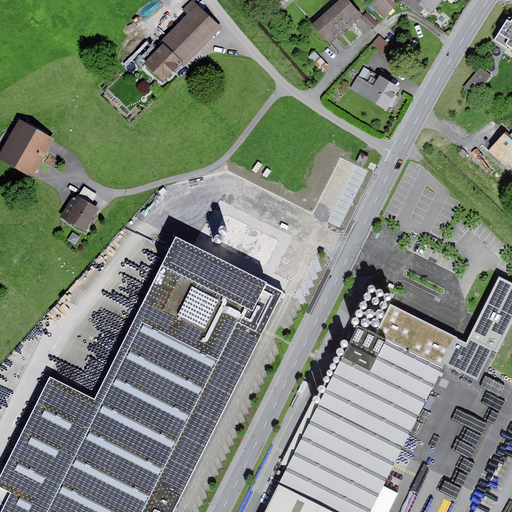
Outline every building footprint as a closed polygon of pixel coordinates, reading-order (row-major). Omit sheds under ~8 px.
[(188,18),(147,62),(167,81),(219,26),(191,0),(188,0),(179,9),(188,18)] [(346,0),(341,0),(329,11),(347,32),(361,20),(362,18),(346,0)] [(376,0),(376,1),(371,6),(383,19),(397,5),(391,0),(376,0)] [(401,0),(400,1),(419,16),(423,11),(430,17),(444,0),(401,0)] [(329,11),(311,27),(329,47),(347,32),(329,11)] [(362,18),(361,20),(373,30),(379,24),(367,13),(362,18)] [(511,50),(511,15),(509,14),(494,41),(511,50)] [(394,49),(379,36),(371,46),(386,58),(394,49)] [(315,52),(308,59),(322,74),(329,67),(315,52)] [(493,77),(480,68),(464,89),(476,98),(493,77)] [(357,77),(350,90),(386,113),(400,91),(371,73),(365,82),(357,77)] [(305,141),(270,117),(254,140),(289,164),(305,141)] [(492,121),(487,127),(493,133),(498,127),(492,121)] [(54,142),(18,122),(0,155),(0,162),(33,180),(54,142)] [(506,134),(489,153),(511,172),(511,134),(510,137),(506,134)] [(336,154),(320,146),(304,177),(338,195),(350,173),(331,163),(336,154)] [(468,155),(462,150),(458,154),(464,159),(462,161),(465,164),(464,166),(488,186),(491,183),(504,194),(508,189),(494,177),(493,179),(467,156),(468,155)] [(84,188),(78,199),(91,206),(97,196),(84,188)] [(75,203),(71,201),(60,219),(84,234),(99,211),(91,206),(78,199),(75,203)] [(73,233),(68,241),(75,246),(80,238),(73,233)] [(177,511),(287,291),(176,236),(95,398),(47,375),(0,470),(0,511),(177,511)] [(76,295),(94,275),(88,269),(69,290),(76,295)] [(511,323),(511,287),(499,281),(479,320),(476,327),(468,342),(497,354),(511,323)] [(288,470),(279,487),(328,511),(371,511),(383,487),(442,370),(456,377),(465,359),(369,311),(316,413),(288,470)] [(476,327),(479,320),(468,314),(465,321),(476,327)] [(347,350),(347,349),(346,348),(345,347),(344,347),(343,346),(342,347),(340,348),(340,349),(339,350),(339,351),(340,353),(341,354),(342,354),(343,355),(345,355),(346,354),(347,353),(347,352),(347,350)] [(343,358),(343,357),(342,356),(341,355),(340,354),(339,354),(338,354),(336,355),(336,356),(335,358),(335,359),(336,360),(336,361),(338,362),(339,362),(341,362),(342,362),(343,361),(343,359),(343,358)] [(324,396),(324,395),(323,394),(322,393),(321,392),(320,392),(318,393),(317,393),(316,394),(316,396),(316,397),(317,398),(318,399),(319,400),(320,400),(321,400),(323,399),(323,398),(324,397),(324,396)] [(319,406),(318,405),(318,404),(317,403),(315,403),(314,403),(313,403),(312,404),(311,405),(311,406),(311,408),(311,409),(312,410),(313,411),(315,411),(316,411),(317,410),(318,409),(318,408),(319,406)] [(281,466),(288,470),(316,413),(310,410),(281,466)] [(328,511),(279,487),(265,511),(328,511)] [(390,511),(399,495),(383,487),(371,511),(390,511)]
